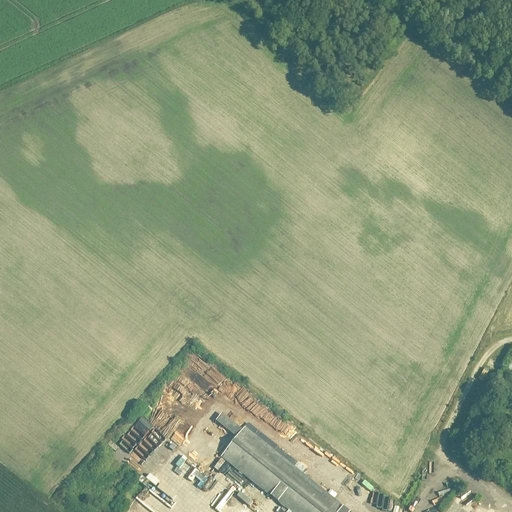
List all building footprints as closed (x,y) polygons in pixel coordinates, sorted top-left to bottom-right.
[(288,511),(351,511),(247,428),(222,459),(288,511)] [(209,476),(215,471),(207,461),(200,466),(209,476)] [(149,487),(157,477),(153,473),(156,470),(152,466),(140,479),(149,487)] [(210,493),(218,486),(215,481),(206,489),(210,493)] [(378,484),(371,489),(376,497),(383,492),(378,484)] [(220,485),(212,493),(217,497),(224,488),(220,485)] [(146,491),(141,498),(152,505),(156,499),(146,491)] [(242,493),(239,497),(253,507),(256,502),(242,493)] [(221,501),(228,507),(233,500),(227,495),(221,501)] [(388,495),(381,504),(385,507),(392,498),(388,495)] [(122,509),(124,511),(128,511),(136,505),(131,500),(122,509)]
